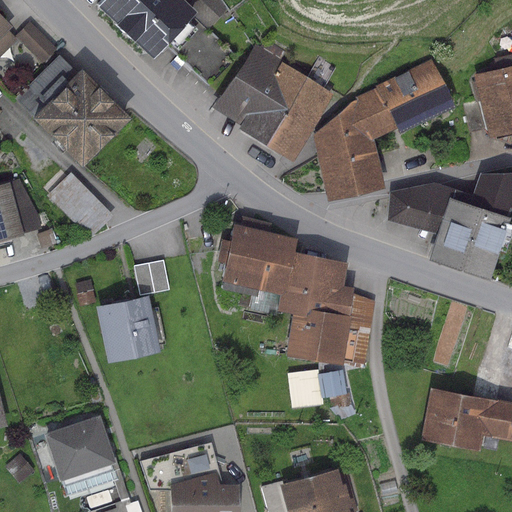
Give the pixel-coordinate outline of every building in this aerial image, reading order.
[(98,0),(94,5),(149,56),(161,43),(189,13),(192,11),(186,6),(179,0),(98,0)] [(217,0),(190,0),(186,6),(192,11),(189,13),(207,29),(226,8),(217,0)] [(207,29),(189,13),(161,43),(207,85),(235,55),(207,29)] [(0,18),(0,56),(9,56),(9,45),(14,40),(4,30),(8,26),(0,18)] [(56,49),(29,22),(15,35),(42,63),(56,49)] [(336,92),(252,41),(211,107),(240,124),(237,128),(292,162),(336,92)] [(32,115),(29,118),(79,167),(129,117),(79,67),(75,71),(58,55),(39,74),(51,85),(27,110),(32,115)] [(374,86),(375,88),(394,127),(397,134),(453,107),(430,59),(374,86)] [(511,65),(472,74),(486,136),(511,130),(511,65)] [(355,98),(312,135),(325,200),(382,186),(371,139),(394,127),(375,88),(355,98)] [(433,182),(388,192),(385,220),(435,233),(427,259),(487,280),(511,199),(511,170),(478,171),(470,194),(467,203),(450,198),(453,188),(433,182)] [(112,215),(70,173),(46,196),(88,238),(112,215)] [(19,179),(0,184),(0,240),(42,228),(39,216),(19,179)] [(470,194),(453,188),(450,198),(467,203),(470,194)] [(239,224),(231,222),(218,280),(221,281),(219,288),(276,301),(274,310),(290,314),(282,355),(363,369),(373,302),(350,293),(351,287),(341,285),(345,263),(292,252),(295,238),(267,231),(269,223),(240,216),(239,224)] [(162,259),(132,265),(138,295),(168,289),(162,259)] [(89,280),(74,283),(79,306),(94,303),(89,280)] [(146,294),(94,305),(106,362),(159,350),(158,344),(164,342),(157,308),(149,310),(146,294)] [(511,342),(500,373),(511,377),(511,342)] [(321,397),(317,374),(317,369),(285,373),(290,408),(321,404),(321,397)] [(317,374),(316,374),(321,397),(345,393),(341,369),(317,374)] [(511,401),(427,385),(417,440),(477,451),(480,434),(511,440),(511,401)] [(350,404),(348,393),(329,398),(331,408),(341,420),(355,414),(350,404)] [(97,415),(41,434),(57,481),(61,480),(63,487),(111,471),(109,464),(113,463),(97,415)] [(147,491),(167,490),(167,511),(236,511),(236,483),(221,484),(209,443),(138,461),(147,491)] [(33,471),(18,455),(4,468),(18,484),(33,471)] [(109,464),(111,471),(120,501),(113,503),(115,509),(126,505),(129,505),(116,462),(113,463),(109,464)] [(277,484),(285,511),(354,511),(357,511),(346,471),(337,473),(335,468),(281,483),(277,484)] [(285,511),(277,484),(281,483),(280,481),(260,486),(266,511),(285,511)]
